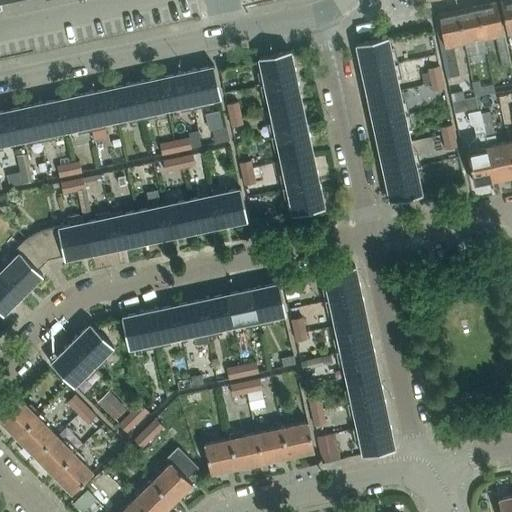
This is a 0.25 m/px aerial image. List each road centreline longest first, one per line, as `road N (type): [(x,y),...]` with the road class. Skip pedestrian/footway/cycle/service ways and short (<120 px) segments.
road 1 (residential): [(0,373),(83,297),(369,234)]
road 2 (unclassified): [(321,14),(0,82)]
road 3 (residential): [(416,477),(369,234)]
road 4 (residential): [(369,234),(321,14)]
road 5 (tertiary): [(225,511),(388,474),(416,477)]
road 6 (residential): [(369,234),(511,202)]
